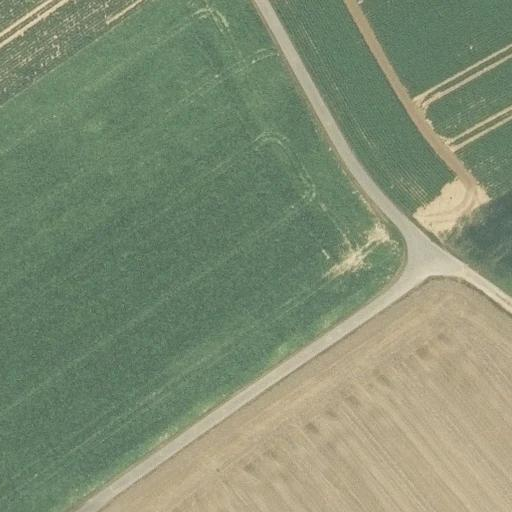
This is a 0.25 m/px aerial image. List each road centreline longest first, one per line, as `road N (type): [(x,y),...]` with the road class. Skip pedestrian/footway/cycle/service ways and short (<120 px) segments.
road 1 (track): [(86,511),(429,265)]
road 2 (track): [(429,265),(346,162),(258,0)]
